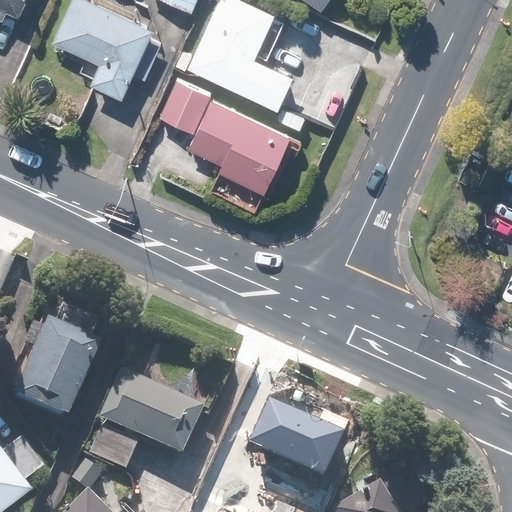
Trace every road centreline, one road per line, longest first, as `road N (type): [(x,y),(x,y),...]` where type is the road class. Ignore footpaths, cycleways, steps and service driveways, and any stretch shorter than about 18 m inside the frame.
road 1 (secondary): [(0,169),(323,314)]
road 2 (tertiary): [(468,0),(323,314)]
road 3 (secondary): [(323,314),(467,376)]
